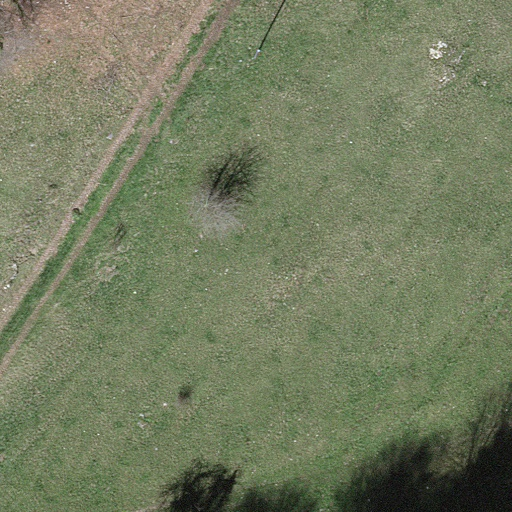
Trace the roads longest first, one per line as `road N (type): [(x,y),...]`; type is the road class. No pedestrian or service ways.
road 1 (track): [(230,0),(179,89),(0,344)]
road 2 (track): [(179,511),(447,442),(511,415)]
